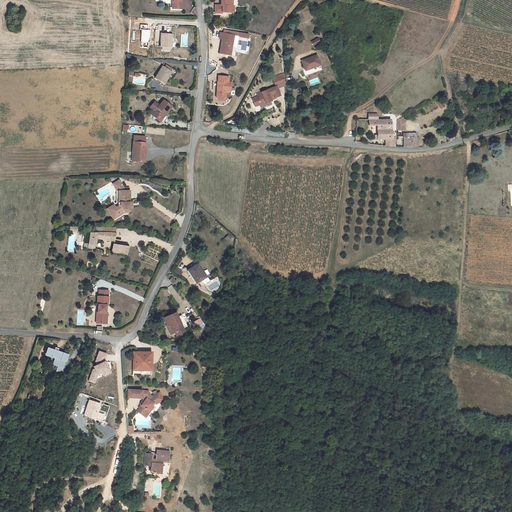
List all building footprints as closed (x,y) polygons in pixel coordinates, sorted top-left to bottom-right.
[(172,0),(172,9),(182,9),(181,0),(172,0)] [(221,12),(227,12),(230,13),(230,11),(234,11),(234,5),(238,5),(237,0),(218,0),(219,6),(213,6),(213,14),(221,14),(221,12)] [(233,36),(219,33),(218,40),(221,40),(218,54),(229,56),(233,36)] [(162,35),(162,49),(173,49),(173,35),(162,35)] [(311,42),(314,46),(321,41),(318,37),(311,42)] [(319,64),(316,56),(302,62),(305,70),(319,64)] [(170,72),(173,69),(166,65),(164,68),(163,67),(155,79),(164,85),(172,73),(170,72)] [(276,86),(277,88),(284,85),(284,74),(273,78),(276,86)] [(230,90),(231,82),(229,82),(229,76),(218,75),(218,81),(217,98),(219,100),(224,100),(227,98),(227,90),(230,90)] [(259,102),(260,105),(266,103),(272,101),(270,99),(275,97),(275,98),(280,95),(277,88),(276,86),(258,94),(259,97),(253,99),(255,104),(259,102)] [(154,111),(151,114),(160,122),(162,123),(163,123),(164,123),(165,122),(169,116),(167,114),(173,107),(170,104),(171,103),(168,100),(167,102),(164,100),(158,107),(158,106),(159,105),(155,102),(150,108),(154,111)] [(386,139),(386,145),(395,146),(396,137),(392,137),(392,119),(378,119),(378,113),(369,113),(369,124),(377,124),(377,134),(375,134),(375,139),(386,139)] [(405,121),(402,117),(397,120),(396,130),(404,130),(405,121)] [(404,147),(417,146),(416,133),(402,133),(402,137),(404,137),(404,147)] [(132,161),(143,162),(144,157),(145,150),(145,143),(146,136),(134,135),(133,141),(134,141),(132,161)] [(119,180),(113,184),(118,191),(117,203),(115,205),(116,207),(111,210),(115,217),(120,214),(121,214),(124,211),(129,211),(130,211),(130,207),(130,202),(130,191),(125,191),(124,188),(119,180)] [(129,213),(129,211),(124,211),(121,214),(120,214),(115,217),(111,210),(116,207),(115,205),(108,209),(115,220),(125,213),(129,213)] [(87,248),(97,250),(99,239),(113,240),(114,233),(113,233),(113,227),(97,228),(97,233),(94,233),(92,233),(91,243),(87,243),(87,248)] [(112,252),(128,254),(131,247),(114,244),(112,252)] [(202,283),(207,280),(196,263),(186,269),(195,282),(200,279),(202,283)] [(172,273),(179,276),(182,271),(175,268),(172,273)] [(97,313),(96,324),(104,324),(105,313),(106,313),(106,306),(108,306),(108,297),(99,297),(98,297),(98,305),(98,313),(97,313)] [(162,318),(170,335),(181,329),(174,312),(162,318)] [(184,334),(181,329),(174,333),(177,337),(184,334)] [(54,350),(49,348),(47,355),(55,358),(52,364),(59,367),(59,368),(64,370),(66,361),(62,360),(64,353),(58,351),(59,348),(55,347),(54,350)] [(105,376),(112,373),(106,360),(108,353),(99,351),(95,362),(96,365),(93,366),(88,381),(96,383),(98,376),(103,373),(105,376)] [(150,352),(131,352),(131,370),(134,370),(140,370),(140,374),(150,374),(150,352)] [(142,415),(146,416),(149,411),(148,410),(151,406),(153,403),(154,402),(155,404),(159,401),(158,399),(161,398),(158,393),(150,397),(147,391),(127,390),(126,398),(141,399),(141,397),(144,397),(145,398),(143,400),(144,401),(141,405),(141,406),(140,408),(138,407),(136,411),(142,415)] [(100,404),(89,401),(83,415),(93,418),(103,423),(110,407),(101,403),(100,404)] [(148,459),(149,453),(146,453),(145,466),(152,467),(151,472),(154,472),(154,473),(162,474),(163,464),(161,464),(161,460),(163,460),(169,461),(170,457),(169,456),(169,451),(157,450),(156,460),(148,459)]
